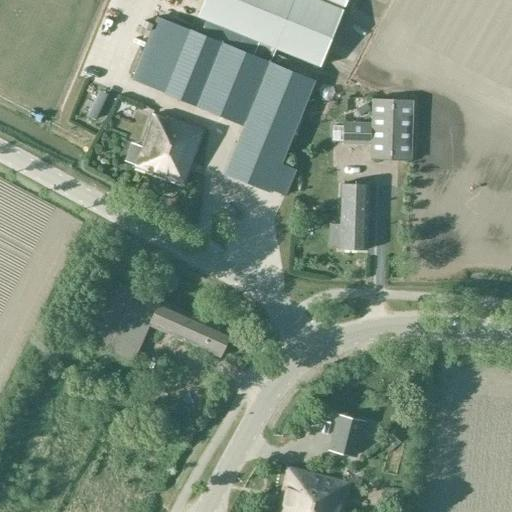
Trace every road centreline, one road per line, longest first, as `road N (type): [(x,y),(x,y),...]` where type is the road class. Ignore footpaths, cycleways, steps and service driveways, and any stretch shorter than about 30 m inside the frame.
road 1 (unclassified): [(312,350),(257,287),(0,150)]
road 2 (tertiary): [(312,350),(391,327),(511,337)]
road 3 (tertiary): [(205,511),(264,404),(312,350)]
